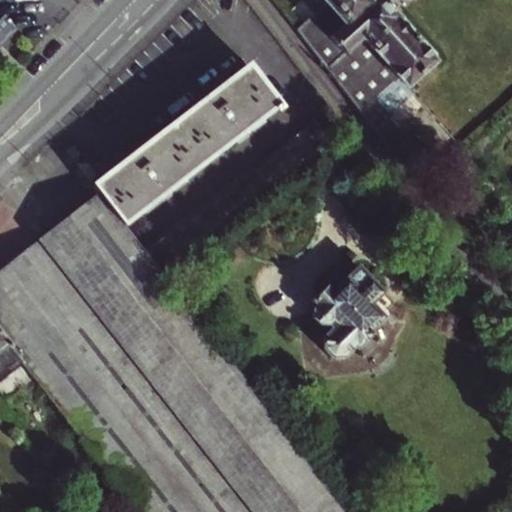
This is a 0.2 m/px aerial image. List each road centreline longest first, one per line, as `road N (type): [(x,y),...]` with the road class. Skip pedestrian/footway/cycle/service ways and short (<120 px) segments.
road 1 (residential): [(261,0),(439,228),(511,308)]
road 2 (secondary): [(0,153),(40,124),(164,0)]
road 3 (secondary): [(123,0),(0,132)]
